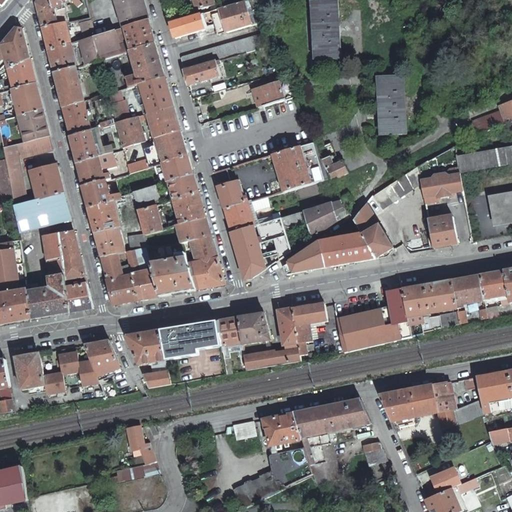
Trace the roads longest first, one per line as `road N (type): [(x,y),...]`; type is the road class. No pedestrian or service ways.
road 1 (unknown): [(276,332),(275,268),(348,218),(434,130),(511,84)]
road 2 (residential): [(21,4),(105,323)]
road 3 (residential): [(152,0),(244,303)]
road 4 (residential): [(173,511),(179,495),(167,455),(171,433),(363,388)]
road 5 (secondary): [(511,255),(244,303)]
road 6 (residential): [(363,388),(511,361)]
road 7 (residential): [(419,511),(363,388)]
road 8 (secondary): [(244,303),(117,324)]
